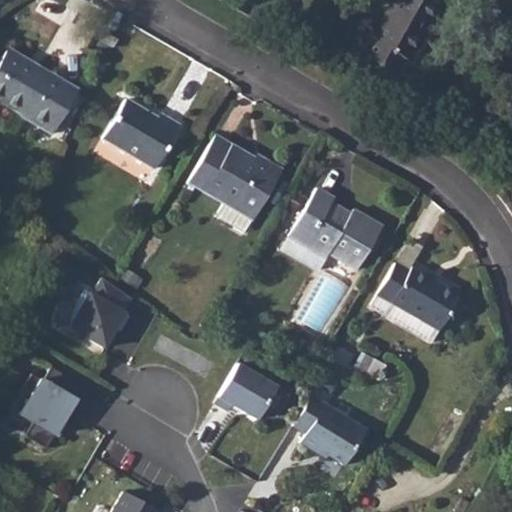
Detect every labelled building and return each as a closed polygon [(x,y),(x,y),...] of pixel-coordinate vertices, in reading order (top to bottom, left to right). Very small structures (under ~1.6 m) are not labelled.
[(444,5),(434,0),(393,0),(400,3),(364,63),(383,74),(391,59),(408,68),(444,5)] [(106,43),(114,47),(118,39),(110,35),(106,43)] [(11,49),(0,67),(0,100),(52,132),(78,90),(11,49)] [(103,138),(156,168),(180,126),(159,114),(157,118),(125,100),(103,138)] [(185,182),(251,221),(282,168),(262,157),(259,162),(213,134),(185,182)] [(335,200),(318,190),(291,235),(326,255),(330,248),(360,266),(383,227),(356,211),(353,216),(332,204),(335,200)] [(376,293),(440,330),(460,297),(413,270),(410,275),(393,265),(376,293)] [(132,312),(102,293),(94,309),(85,304),(77,317),(70,341),(106,361),(116,340),(121,343),(130,329),(124,326),(132,312)] [(275,387),(236,365),(214,405),(228,413),(232,406),(257,420),(275,387)] [(89,394),(52,372),(43,388),(31,381),(19,401),(28,407),(19,421),(33,429),(25,443),(47,456),(62,430),(66,433),(89,394)] [(368,429),(313,398),(295,428),(308,436),(303,444),(318,453),(320,449),(347,465),(368,429)] [(156,511),(122,492),(110,511),(156,511)]
